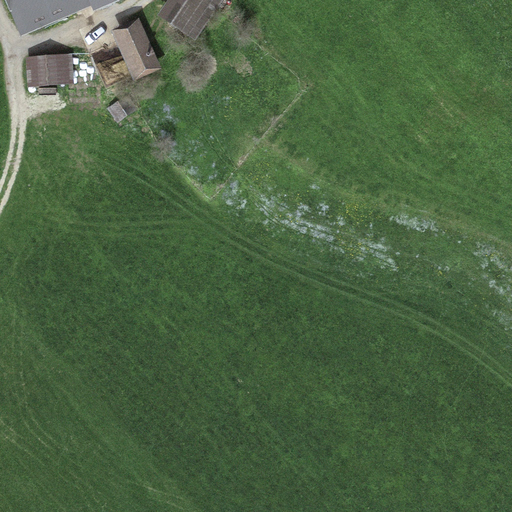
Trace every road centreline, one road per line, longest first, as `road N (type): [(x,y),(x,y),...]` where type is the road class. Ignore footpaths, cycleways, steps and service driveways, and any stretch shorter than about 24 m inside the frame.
road 1 (track): [(141,0),(66,37),(26,45),(6,30),(0,11)]
road 2 (track): [(0,195),(18,125),(18,77),(6,30)]
